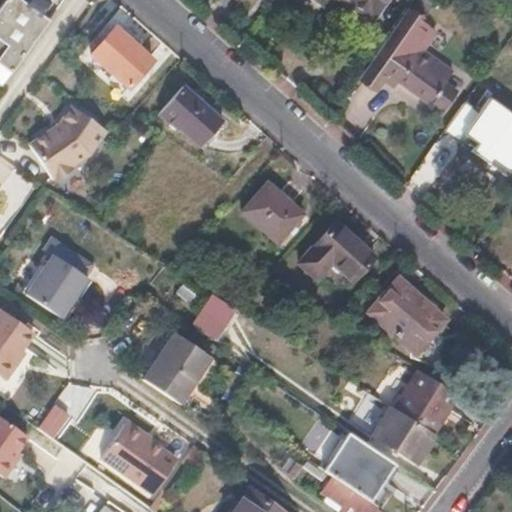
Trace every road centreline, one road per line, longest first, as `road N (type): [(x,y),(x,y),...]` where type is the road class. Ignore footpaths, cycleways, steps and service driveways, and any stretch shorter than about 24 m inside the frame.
road 1 (residential): [(511,324),(151,0)]
road 2 (residential): [(511,415),(440,511)]
